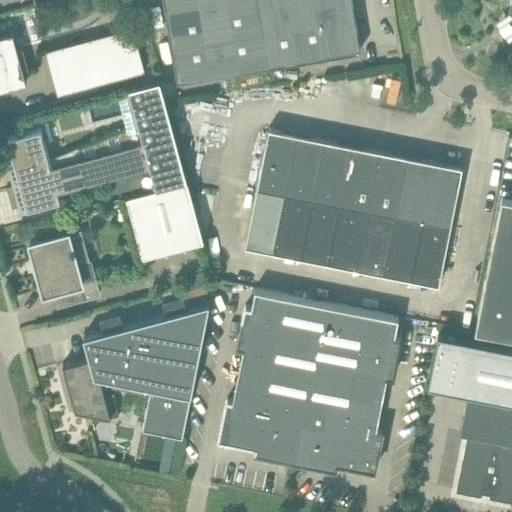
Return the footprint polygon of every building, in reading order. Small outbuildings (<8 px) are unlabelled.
[(352,0),(164,0),(177,79),(361,49),(352,0)] [(58,92),(145,69),(133,25),(46,49),(58,92)] [(13,30),(11,31),(0,33),(0,87),(27,80),(25,74),(30,72),(23,47),(18,48),(13,30)] [(126,87),(132,141),(77,156),(74,149),(80,146),(80,145),(48,158),(42,133),(41,128),(8,136),(9,141),(5,142),(5,141),(3,141),(13,179),(7,180),(13,202),(19,200),(21,208),(23,208),(23,207),(27,206),(27,207),(60,198),(58,191),(57,191),(57,190),(151,164),(158,186),(187,178),(159,78),(126,87)] [(462,164),(435,159),(269,126),(245,244),(439,282),(462,164)] [(203,238),(187,178),(158,186),(127,194),(143,255),(203,238)] [(511,337),(511,198),(502,197),(475,330),(511,337)] [(39,274),(44,292),(81,281),(85,297),(100,293),(91,260),(78,263),(74,250),(76,249),(74,244),(72,245),(69,230),(59,233),(58,229),(53,227),(49,228),(45,229),(41,230),(38,234),(40,238),(30,241),(35,258),(31,259),(36,275),(39,274)] [(296,457),(327,301),(255,286),(251,305),(247,304),(245,303),(238,343),(239,344),(239,343),(244,344),(233,398),(228,398),(228,397),(227,397),(219,436),(220,437),(220,436),(257,443),(256,448),(255,448),(255,449),(296,457)] [(84,334),(89,355),(94,373),(100,375),(151,385),(142,427),(183,435),(209,300),(84,334)] [(399,315),(327,301),(296,457),(336,465),(336,464),(337,459),(373,467),(374,467),(382,428),(381,428),(376,427),(387,373),(392,374),(393,374),(401,334),(400,334),(400,335),(395,334),(399,315)] [(511,399),(511,345),(438,330),(427,383),(468,391),(511,399)] [(105,393),(100,375),(94,373),(89,355),(63,362),(75,408),(90,411),(93,421),(119,413),(113,391),(105,393)] [(460,430),(467,432),(456,489),(482,494),(482,491),(490,492),(489,496),(511,500),(511,399),(468,391),(460,430)]
